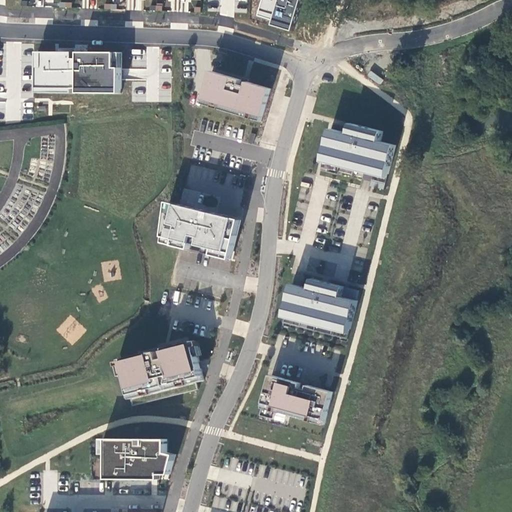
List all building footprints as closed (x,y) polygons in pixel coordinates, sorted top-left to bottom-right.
[(141,0),(126,0),(126,10),(141,10),(141,0)] [(170,0),(170,11),(200,13),(200,0),(191,0),(192,0),(184,0),(184,9),(177,8),(177,0),(170,0)] [(264,0),(259,17),(274,21),(273,26),(293,32),(302,0),(264,0)] [(117,53),(36,53),(36,95),(122,95),(122,69),(117,69),(117,53)] [(367,76),(379,85),(383,79),(370,71),(367,76)] [(272,89),(212,72),(203,105),(250,119),(251,114),(264,117),(272,89)] [(350,135),(331,130),(324,158),(389,175),(396,146),(381,142),(384,132),(352,124),(350,135)] [(241,219),(169,201),(162,243),(232,259),(241,219)] [(302,287),(293,285),(286,314),(351,330),(360,294),(361,292),(314,280),(311,289),(302,287)] [(195,342),(121,359),(132,406),(199,390),(197,383),(205,381),(202,372),(195,342)] [(334,393),(272,376),(261,416),(275,420),(277,413),(325,426),(325,424),(334,393)] [(168,440),(111,439),(110,480),(146,480),(146,475),(157,475),(157,480),(161,480),(161,475),(172,475),(177,455),(168,453),(168,440)]
